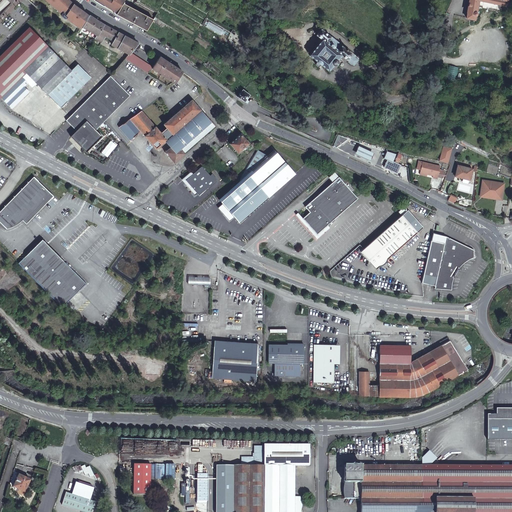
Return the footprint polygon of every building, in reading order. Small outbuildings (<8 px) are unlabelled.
[(48,0),(64,14),(73,4),(68,0),(48,0)] [(470,0),(467,17),(476,19),(479,0),(481,0),(506,6),(507,0),(470,0)] [(116,13),(146,30),(153,20),(123,3),(116,13)] [(64,14),(81,27),(88,15),(73,4),(64,14)] [(90,16),(83,27),(90,32),(96,20),(90,16)] [(104,24),(96,20),(90,32),(92,33),(96,36),(94,39),(95,39),(104,24)] [(114,41),(118,32),(104,24),(95,39),(101,43),(105,36),(114,41)] [(33,62),(47,46),(30,28),(0,59),(0,84),(6,90),(24,71),(33,62)] [(319,43),(309,55),(315,60),(315,62),(316,63),(317,64),(318,65),(320,66),(322,65),(328,70),(332,66),(334,65),(335,65),(336,63),(337,62),(338,60),(338,59),(340,56),(353,67),(359,60),(321,30),(316,36),(319,39),(317,41),(319,43)] [(130,52),(138,43),(118,32),(114,41),(112,44),(129,54),(130,52)] [(71,71),(47,46),(33,62),(24,71),(61,108),(89,81),(83,75),(86,72),(78,65),(71,71)] [(146,72),(147,73),(151,67),(130,52),(129,54),(125,58),(146,72)] [(175,83),(182,72),(159,57),(152,68),(172,81),(175,83)] [(224,73),(208,62),(204,67),(220,78),(224,73)] [(454,81),(456,67),(448,65),(446,79),(454,81)] [(83,75),(89,81),(91,78),(86,72),(83,75)] [(75,141),(87,152),(88,151),(87,150),(90,147),(91,148),(103,136),(95,129),(105,119),(114,110),(129,95),(127,92),(115,81),(110,76),(66,120),(77,130),(71,136),(72,137),(73,137),(76,140),(75,141)] [(28,85),(23,80),(3,100),(13,110),(30,93),(25,88),(28,85)] [(246,103),(248,101),(246,99),(249,95),(243,89),(237,96),(246,103)] [(163,149),(173,161),(182,153),(184,152),(183,151),(215,124),(193,98),(164,123),(166,126),(159,132),(140,109),(118,125),(129,138),(139,129),(155,147),(164,139),(168,145),(163,149)] [(248,143),(240,133),(228,142),(237,153),(248,143)] [(349,139),(339,135),(334,146),(337,147),(349,139)] [(107,157),(117,146),(111,140),(101,152),(107,157)] [(447,163),(452,149),(443,145),(438,160),(447,163)] [(372,153),(358,146),(354,153),(368,160),(372,153)] [(251,158),(244,170),(267,197),(294,174),(274,149),(264,158),(259,152),(257,154),(251,158)] [(397,155),(387,152),(384,159),(393,163),(397,155)] [(441,167),(422,163),(419,173),(426,174),(435,176),(434,178),(439,179),(441,167)] [(201,165),(185,179),(198,194),(214,180),(201,165)] [(473,168),(458,165),(456,176),(471,179),(473,168)] [(267,197),(244,170),(242,173),(242,174),(242,176),(217,198),(238,222),(267,197)] [(330,175),(334,180),(338,176),(334,172),(330,175)] [(338,176),(334,180),(304,206),(308,211),(301,217),(315,234),(357,198),(338,176)] [(49,193),(33,177),(0,211),(0,223),(7,230),(9,229),(11,228),(13,227),(15,226),(17,225),(19,224),(20,222),(22,221),(49,193)] [(496,199),(501,200),(504,183),(483,179),(480,193),(497,196),(496,199)] [(299,187),(286,197),(289,202),(302,193),(299,187)] [(53,196),(49,193),(22,221),(26,224),(53,196)] [(447,201),(455,203),(457,196),(450,194),(447,201)] [(412,217),(406,211),(360,251),(375,269),(378,266),(379,266),(380,266),(381,266),(381,265),(382,265),(383,265),(383,264),(384,264),(384,263),(385,263),(385,262),(386,262),(386,261),(386,260),(387,260),(387,259),(417,232),(407,221),(412,217)] [(444,243),(445,238),(432,234),(431,240),(444,243)] [(474,249),(446,236),(445,238),(444,243),(431,240),(428,253),(421,283),(434,286),(434,289),(451,290),(453,277),(458,269),(465,262),(474,257),(474,249)] [(20,261),(18,264),(62,308),(64,305),(86,284),(42,240),(20,261)] [(254,381),(256,343),(213,340),(211,378),(254,381)] [(373,383),(373,398),(378,398),(387,398),(407,399),(411,398),(417,397),(422,395),(450,380),(468,371),(466,368),(464,370),(450,342),(429,353),(423,355),(410,362),(409,363),(409,345),(379,345),(379,361),(379,370),(379,383),(373,383)] [(289,345),(268,345),(267,363),(274,363),(273,376),(293,376),(293,363),(299,363),(302,363),(302,345),(299,345),(298,345),(296,348),(293,345),(289,345)] [(312,345),(312,383),(333,383),(333,346),(312,345)] [(358,370),(358,397),(373,398),(373,383),(368,383),(369,370),(358,370)] [(511,445),(511,381),(499,386),(499,400),(499,419),(499,446),(511,445)] [(264,445),(264,466),(263,511),(299,511),(300,497),(293,497),(293,466),(309,466),(308,445),(264,445)] [(263,511),(264,466),(259,466),(259,464),(262,465),(262,446),(254,446),(254,465),(257,465),(257,466),(233,466),(233,511),(263,511)] [(133,493),(150,494),(151,464),(134,463),(133,493)] [(344,489),(344,498),(354,498),(361,498),(388,498),(421,499),(421,481),(421,466),(344,465),(344,487),(347,487),(347,489),(344,489)] [(227,511),(228,466),(216,466),(215,511),(227,511)] [(511,511),(511,466),(486,466),(421,466),(421,481),(421,499),(388,498),(361,498),(361,511),(511,511)] [(30,481),(19,475),(13,487),(25,493),(30,481)] [(92,511),(96,502),(66,492),(62,505),(82,511),(92,511)]
